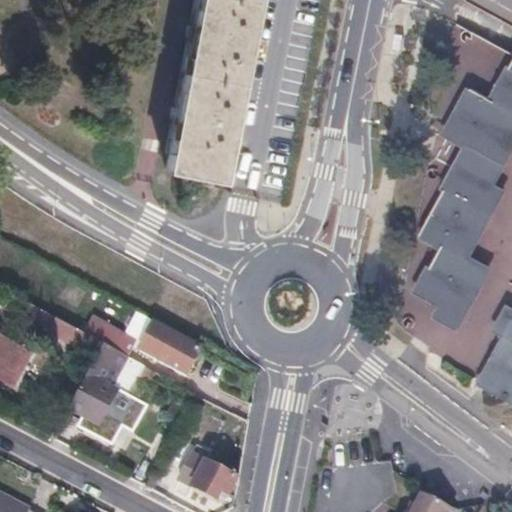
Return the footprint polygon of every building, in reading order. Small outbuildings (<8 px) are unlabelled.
[(251,0),(196,0),(163,170),(216,180),(251,0)] [(447,138),(468,149),(423,240),(443,251),(420,297),(466,322),(492,272),(472,261),(505,194),(496,190),(511,158),(511,81),(500,106),(470,90),(447,138)] [(50,328),(48,333),(82,352),(89,337),(55,319),(50,328)] [(176,334),(155,323),(150,334),(165,342),(170,345),(174,337),(176,334)] [(50,328),(44,325),(42,330),(48,333),(50,328)] [(511,325),(483,383),(511,397),(511,325)] [(134,341),(105,326),(97,341),(102,344),(126,357),(134,341)] [(97,341),(89,337),(82,352),(94,359),(102,344),(97,341)] [(174,337),(170,345),(164,357),(161,362),(176,370),(183,373),(185,375),(198,349),(174,337)] [(28,354),(0,339),(0,380),(11,386),(28,354)] [(170,345),(165,342),(159,355),(164,357),(170,345)] [(102,344),(94,359),(68,409),(82,417),(98,426),(105,413),(110,403),(116,392),(109,389),(118,371),(126,357),(102,344)] [(139,364),(126,357),(118,371),(109,389),(116,392),(110,403),(119,408),(114,417),(105,413),(98,426),(82,417),(77,427),(111,445),(121,426),(132,432),(145,406),(124,394),(139,364)] [(183,373),(176,370),(173,375),(180,378),(183,373)] [(119,408),(110,403),(105,413),(114,417),(119,408)] [(211,454),(196,446),(191,456),(205,463),(206,462),(207,462),(211,454)] [(206,462),(205,463),(192,489),(217,503),(222,494),(228,497),(237,478),(207,462),(206,462)] [(36,511),(0,493),(0,511),(36,511)] [(451,511),(453,510),(421,493),(410,511),(406,511),(405,511),(451,511)]
